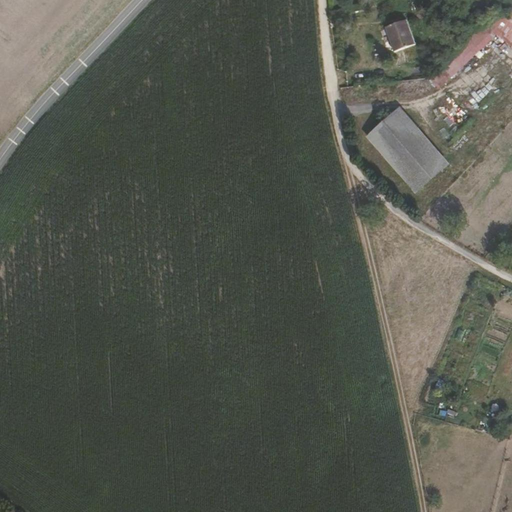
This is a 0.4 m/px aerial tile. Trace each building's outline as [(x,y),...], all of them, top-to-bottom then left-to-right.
[(511,21),(510,20),(497,10),(484,24),(483,25),(495,34),(501,40),(506,33),(511,38),(511,21)] [(462,45),(483,25),(484,24),(475,14),(453,35),(462,45)] [(415,44),(406,19),(385,28),(395,52),(415,44)] [(440,89),(495,34),(483,25),(462,45),(429,78),(440,89)] [(511,38),(506,33),(501,40),(511,47),(511,38)] [(449,164),(399,106),(365,135),(415,195),(449,164)]
